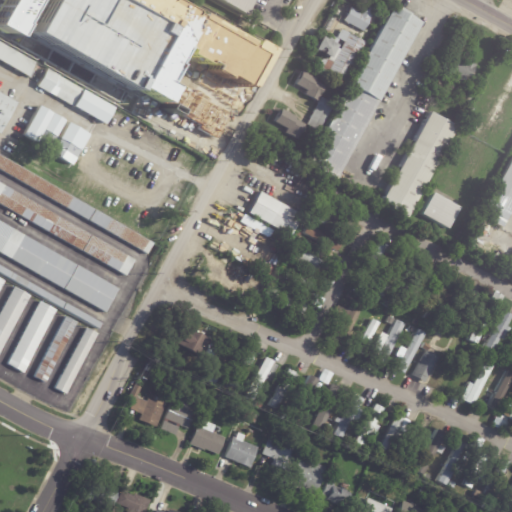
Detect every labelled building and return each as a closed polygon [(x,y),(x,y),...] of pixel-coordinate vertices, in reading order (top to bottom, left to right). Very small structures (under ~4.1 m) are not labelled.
[(252,0),(244,15),(216,0),(252,0)] [(342,82),(314,66),(318,60),(319,60),(327,58),(327,59),(329,57),(314,49),(321,36),(326,39),(327,37),(331,39),(330,41),(333,42),(340,29),(347,33),(351,26),(342,20),(349,7),(358,12),(362,4),(373,10),(372,11),(379,15),(377,19),(378,19),(376,22),(376,21),(369,34),(364,43),(363,43),(342,82)] [(396,9),(420,22),(335,179),(306,163),(391,6),(396,9)] [(0,42),(35,63),(31,71),(34,72),(31,79),(0,61),(0,42)] [(458,77),(447,71),(456,55),(465,60),(466,58),(477,64),(466,85),(456,80),(458,77)] [(85,99),(80,109),(73,105),(72,105),(50,93),(37,86),(47,67),(59,74),(59,75),(82,88),(81,89),(89,94),(85,99)] [(317,101),(304,94),(306,90),(295,83),(302,71),(316,78),(315,80),(325,86),(317,101)] [(224,103),(203,141),(185,130),(193,116),(182,111),(199,82),(214,90),(211,95),(224,103)] [(459,84),(473,91),(467,103),(453,96),(459,84)] [(131,92),(136,94),(132,103),(127,100),(131,92)] [(0,94),(15,103),(0,128),(0,94)] [(97,101),(94,105),(86,99),(88,95),(97,101)] [(306,124),(321,96),(333,103),(319,130),(306,124)] [(295,117),(294,119),(304,125),(296,139),(285,132),(286,129),(274,121),(281,109),(295,117)] [(379,203),(428,112),(455,127),(406,218),(379,203)] [(80,149),(72,164),(57,156),(55,159),(52,157),(54,153),(16,130),(24,117),(44,129),(47,123),(63,132),(63,131),(77,140),(74,145),(80,149)] [(511,203),(498,229),(497,228),(486,248),(474,241),(485,221),(477,217),(511,152),(511,203)] [(0,156),(153,244),(147,255),(0,171),(0,156)] [(346,166),(356,171),(353,175),(344,170),(346,166)] [(0,183),(135,261),(126,277),(0,205),(0,183)] [(346,203),(331,195),(334,188),(362,202),(358,209),(346,203)] [(302,214),(290,236),(248,212),(260,191),(302,214)] [(432,192),(458,207),(447,229),(420,214),(432,192)] [(348,230),(345,234),(329,225),(331,221),(315,212),(319,205),(352,222),(348,230)] [(320,223),(318,226),(314,223),(315,220),(312,218),(314,214),(320,217),(318,221),(321,222),(320,223)] [(0,221),(119,288),(105,312),(0,251),(0,221)] [(337,251),(332,248),(329,253),(321,248),(323,244),(303,233),(307,225),(341,243),(337,251)] [(293,236),(298,231),(301,233),(300,235),(302,237),(301,239),(299,237),(297,239),(293,236)] [(251,253),(245,265),(224,253),(230,242),(251,253)] [(386,247),(366,283),(358,279),(378,243),(386,247)] [(292,254),(290,253),(294,245),(306,251),(307,249),(312,251),(310,254),(330,265),(325,272),(335,278),(330,288),(320,282),(323,277),(300,264),(302,259),(292,254)] [(402,266),(407,268),(403,276),(397,273),(384,297),(375,292),(397,252),(406,256),(401,265),(402,266)] [(289,256),(295,259),(292,264),(287,261),(289,256)] [(427,265),(428,265),(423,274),(428,277),(425,283),(420,280),(405,306),(396,301),(419,260),(427,265)] [(102,324),(99,329),(0,271),(0,265),(102,324)] [(312,293),(311,295),(282,278),(287,269),(316,285),(312,293)] [(441,292),(427,318),(419,313),(442,272),(450,277),(441,292)] [(375,287),(370,285),(374,278),(378,280),(375,287)] [(31,295),(0,351),(0,312),(15,286),(31,295)] [(259,290),(253,303),(246,300),(252,287),(259,290)] [(307,305),(302,314),(294,310),(292,314),(285,310),(288,306),(270,296),(275,287),(302,303),(303,300),(306,302),(304,304),(307,305)] [(496,292),(505,296),(500,307),(491,302),(496,291),(496,292)] [(310,304),(318,308),(322,299),(314,295),(310,304)] [(383,303),(387,297),(394,301),(389,308),(383,303)] [(364,304),(344,343),(334,339),(336,335),(329,331),(335,318),(333,317),(339,305),(350,311),(356,300),(364,304)] [(57,310),(23,373),(7,364),(41,301),(57,310)] [(492,306),(490,312),(495,314),(491,324),(486,321),(477,344),(468,340),(484,302),(492,306)] [(511,316),(508,322),(511,324),(511,326),(508,334),(502,331),(494,346),(486,341),(502,312),(511,316)] [(77,322),(45,382),(34,376),(66,316),(77,322)] [(389,316),(395,319),(392,324),(387,322),(389,316)] [(373,319),(379,323),(369,341),(363,338),(373,319)] [(406,325),(384,365),(376,360),(378,357),(371,353),(380,336),(386,340),(397,320),(406,325)] [(175,342),(184,326),(213,342),(211,346),(215,348),(211,356),(204,352),(201,357),(175,342)] [(97,334),(65,394),(54,388),(87,328),(98,333),(97,334)] [(397,370),(395,369),(417,329),(425,334),(403,374),(397,370)] [(511,362),(511,341),(503,358),(511,362)] [(252,351),(257,354),(250,366),(247,365),(234,388),(226,384),(245,348),(252,351)] [(435,354),(440,357),(424,382),(412,374),(428,350),(435,354)] [(274,361),(273,363),(277,365),(272,375),(274,376),(271,382),(264,379),(252,401),(244,396),(265,357),(274,361)] [(144,370),(149,359),(159,363),(154,374),(144,370)] [(495,365),(474,405),(461,398),(470,382),(474,384),(487,360),(495,365)] [(295,372),(295,373),(299,376),(295,384),(291,382),(276,410),(268,406),(288,368),(295,372)] [(511,371),(511,380),(494,414),(487,410),(491,401),(486,398),(492,387),(497,390),(508,369),(511,371)] [(312,397),(316,399),(312,406),(307,403),(301,412),(292,407),(310,374),(319,380),(310,396),(312,397)] [(136,397),(146,401),(147,398),(164,405),(156,427),(138,420),(140,414),(129,409),(134,398),(128,396),(134,384),(141,387),(136,397)] [(334,401),(337,403),(334,408),(330,406),(318,429),(309,425),(331,384),(339,389),(332,401),(334,401)] [(361,398),(340,439),(332,435),(337,424),(333,421),(335,418),(339,420),(352,394),(361,398)] [(178,428),(175,435),(160,429),(174,396),(197,407),(187,429),(179,425),(178,428)] [(511,418),(500,412),(505,403),(511,406),(511,404),(511,418)] [(384,409),(362,448),(354,444),(376,404),(384,409)] [(258,415),(255,423),(246,419),(249,411),(258,415)] [(378,450),(397,414),(405,419),(387,454),(378,450)] [(497,417),(508,423),(503,431),(492,425),(497,417)] [(198,427),(208,431),(209,430),(212,432),(225,438),(217,455),(204,449),(204,450),(189,444),(197,426),(198,427)] [(414,471),(435,431),(443,436),(438,445),(443,448),(440,455),(435,452),(423,475),(414,471)] [(239,463),(224,457),(233,437),(257,447),(249,467),(239,463)] [(292,467),(262,454),(268,439),(299,451),(292,467)] [(325,440),(334,443),(332,448),(323,445),(325,440)] [(437,481),(460,441),(469,447),(447,486),(437,481)] [(315,495),(289,484),(300,457),(325,467),(315,495)] [(484,494),(502,459),(509,462),(504,472),(509,474),(507,479),(502,477),(491,497),(484,494)] [(464,484),(469,478),(476,482),(471,489),(464,484)] [(110,489),(117,492),(110,509),(83,498),(90,481),(110,489)] [(334,504),(326,500),(327,498),(321,495),(327,481),(335,484),(334,486),(345,490),(345,491),(351,493),(345,508),(334,504)] [(419,494),(423,485),(431,488),(427,497),(419,494)] [(476,489),(483,492),(480,498),(474,495),(476,489)] [(122,492),(133,496),(134,494),(149,499),(144,511),(125,511),(127,509),(115,505),(120,491),(122,492)] [(362,511),(369,498),(394,509),(392,511),(362,511)] [(410,503),(429,511),(399,511),(404,501),(410,503)]
